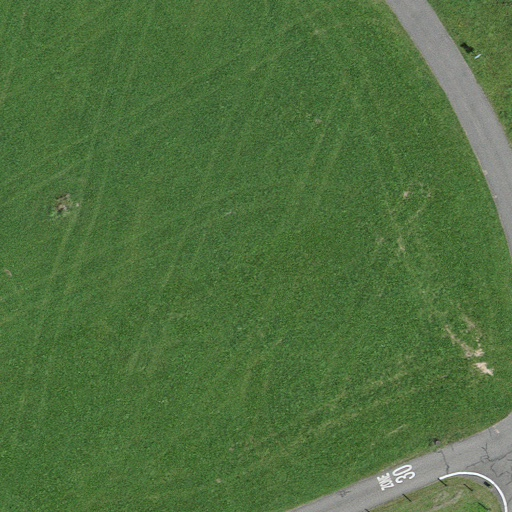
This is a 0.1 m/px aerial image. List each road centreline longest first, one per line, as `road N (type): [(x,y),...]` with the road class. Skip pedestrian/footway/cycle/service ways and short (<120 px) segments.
road 1 (track): [(398,0),(451,71),(511,186)]
road 2 (unclassified): [(340,511),(511,435)]
